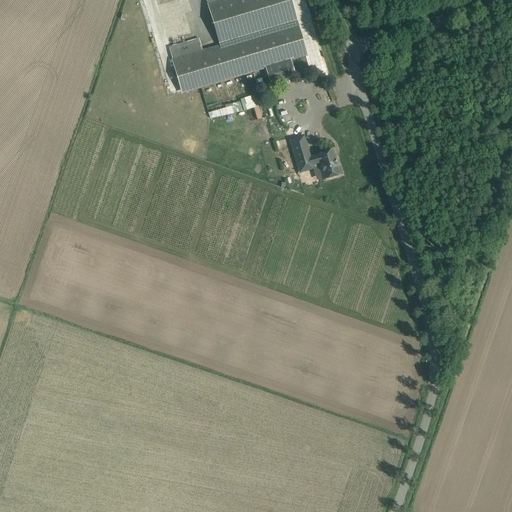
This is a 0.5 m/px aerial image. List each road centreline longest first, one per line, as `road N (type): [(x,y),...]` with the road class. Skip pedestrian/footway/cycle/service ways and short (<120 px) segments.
road 1 (unclassified): [(387,511),(427,390),(431,344),(348,48)]
road 2 (unclassified): [(496,0),(348,48)]
